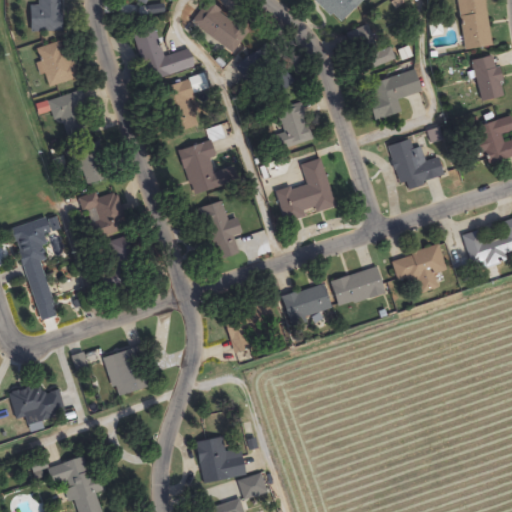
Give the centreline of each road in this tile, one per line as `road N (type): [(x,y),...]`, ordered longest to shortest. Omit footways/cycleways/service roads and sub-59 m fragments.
road 1 (residential): [(0,323),(15,343),(25,343),(511,181)]
road 2 (residential): [(164,511),(172,425),(194,345),(102,40),(100,0)]
road 3 (residential): [(373,224),(324,71),(298,31),(261,0)]
